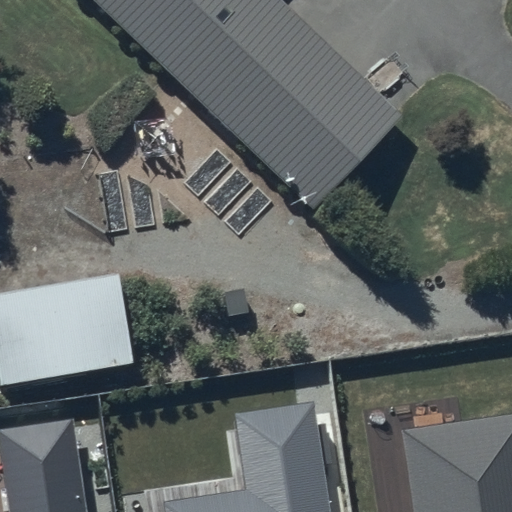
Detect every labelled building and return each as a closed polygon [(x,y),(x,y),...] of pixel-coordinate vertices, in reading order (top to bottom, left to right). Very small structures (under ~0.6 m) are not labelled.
[(91,0),(315,207),(403,113),(281,0),(91,0)] [(119,274),(0,293),(0,378),(1,385),(134,363),(119,274)] [(329,511),(313,402),(235,414),(245,488),(163,502),(164,511),(329,511)] [(511,511),(511,414),(402,430),(413,511),(511,511)] [(87,511),(73,418),(0,429),(0,450),(9,511),(87,511)]
